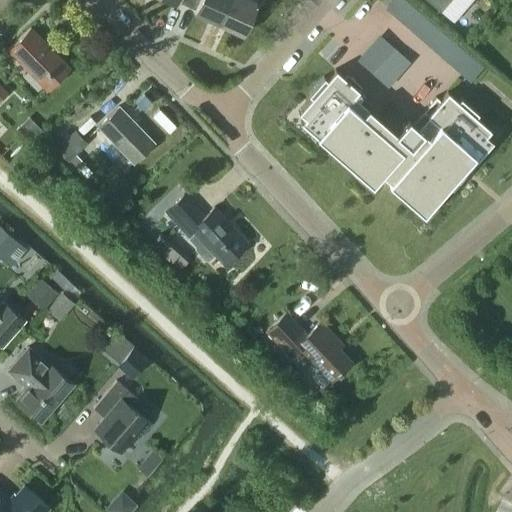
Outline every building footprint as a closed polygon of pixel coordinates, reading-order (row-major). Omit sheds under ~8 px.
[(188,0),(186,4),(194,7),(192,11),(216,22),(225,0),(188,0)] [(225,0),(216,22),(240,33),(254,3),(253,2),(253,0),(225,0)] [(396,0),(394,3),(450,55),(463,41),(418,0),(396,0)] [(429,0),(439,9),(446,0),(429,0)] [(5,48),(45,89),(68,67),(28,26),(5,48)] [(364,57),(395,85),(419,59),(387,31),(364,57)] [(306,102),(298,110),(306,116),(301,121),(357,169),(365,160),(417,206),(428,192),(435,197),(447,183),(451,187),(478,155),(491,140),(485,134),(490,128),(482,122),(475,115),(478,112),(460,96),(457,99),(447,90),(439,99),(436,96),(423,110),(427,114),(417,125),(407,116),(395,130),(354,94),(361,85),(347,73),(344,76),(335,69),(326,78),(323,76),(308,93),(311,96),(306,102)] [(117,105),(97,125),(132,161),(152,141),(117,105)] [(40,143),(53,128),(35,113),(23,127),(40,143)] [(75,130),(57,148),(78,169),(84,163),(75,154),(87,142),(75,130)] [(209,259),(214,255),(222,263),(245,242),(212,206),(202,215),(194,207),(181,193),(163,210),(186,236),(192,231),(200,240),(195,245),(195,249),(205,259),(209,259)] [(0,224),(0,256),(4,260),(20,242),(0,224)] [(156,248),(173,263),(181,254),(164,239),(156,248)] [(27,293),(44,307),(58,290),(42,276),(27,293)] [(48,306),(61,318),(76,301),(63,289),(48,306)] [(0,341),(2,343),(24,318),(4,301),(0,304),(0,341)] [(283,312),(264,330),(288,356),(298,347),(318,368),(314,375),(312,373),(311,375),(321,386),(349,360),(332,342),(335,339),(318,320),(303,334),(283,312)] [(124,327),(109,346),(143,375),(158,356),(124,327)] [(28,345),(8,368),(27,384),(16,396),(41,418),(73,381),(48,360),(47,361),(28,345)] [(105,416),(95,428),(120,449),(135,432),(139,436),(151,422),(131,404),(137,396),(117,379),(93,406),(105,416)] [(152,439),(137,456),(144,462),(158,445),(152,439)] [(160,445),(145,464),(156,472),(171,453),(160,445)] [(41,511),(48,505),(24,484),(11,499),(0,489),(0,511),(41,511)]
